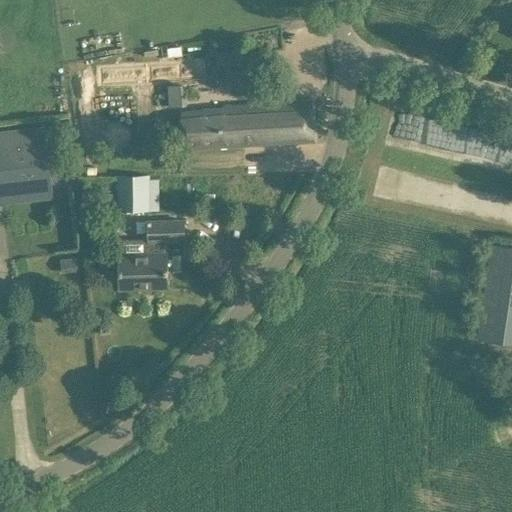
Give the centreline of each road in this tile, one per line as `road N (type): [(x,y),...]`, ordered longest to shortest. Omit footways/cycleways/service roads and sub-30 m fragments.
road 1 (unclassified): [(0,502),(122,439),(288,247),(340,150),(351,67)]
road 2 (unclassified): [(511,94),(419,62),(351,67)]
